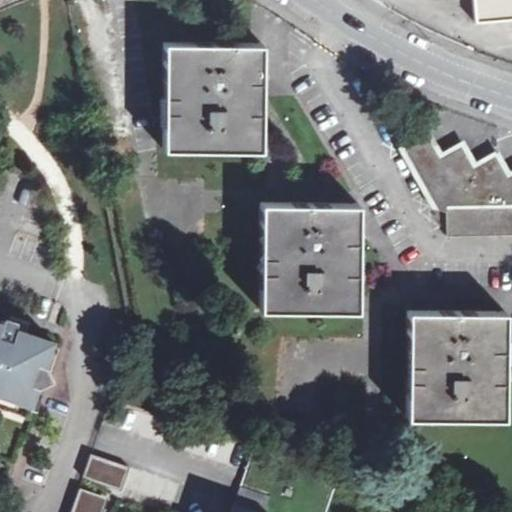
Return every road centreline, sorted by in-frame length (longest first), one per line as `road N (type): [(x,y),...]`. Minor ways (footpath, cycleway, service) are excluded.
road 1 (residential): [(63,292),(89,314),(80,365),(88,401),(54,499),(32,511)]
road 2 (residential): [(313,0),(403,52),(511,98)]
